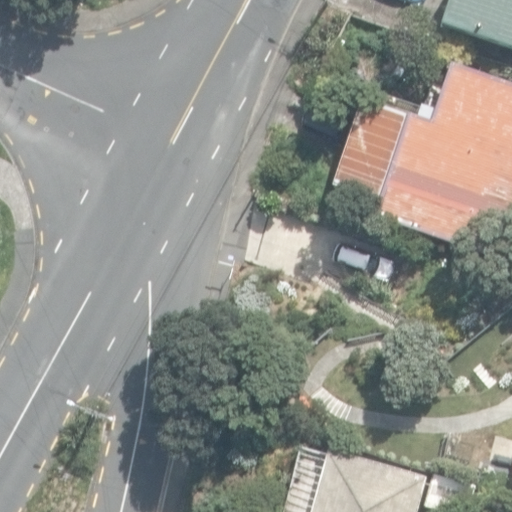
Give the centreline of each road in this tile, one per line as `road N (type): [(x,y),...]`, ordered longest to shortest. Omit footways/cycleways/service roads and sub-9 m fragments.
road 1 (residential): [(122,511),(161,337),(171,141)]
road 2 (unclassified): [(0,466),(171,141)]
road 3 (tertiary): [(171,141),(0,62)]
road 4 (tertiary): [(171,141),(249,0)]
